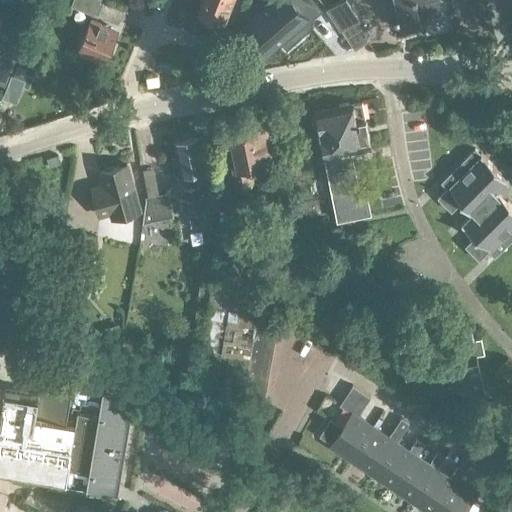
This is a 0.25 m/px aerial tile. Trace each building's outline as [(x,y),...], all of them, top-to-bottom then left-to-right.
[(2,0),(33,12),(37,0),(2,0)] [(73,0),(71,5),(94,14),(94,13),(99,14),(103,3),(99,1),(99,0),(73,0)] [(204,0),(200,11),(224,21),(233,0),(204,0)] [(260,22),(245,36),(262,56),(280,40),(300,23),(307,31),(314,24),(310,20),(323,8),(316,0),(271,0),(254,15),(260,22)] [(349,0),(338,0),(326,8),(341,29),(360,16),(349,0)] [(396,0),(402,23),(419,19),(420,19),(420,17),(440,11),(437,0),(396,0)] [(88,48),(87,52),(106,60),(117,32),(90,21),(80,45),(88,48)] [(1,53),(0,55),(0,60),(13,66),(16,58),(2,53),(1,53)] [(16,63),(12,73),(26,78),(23,86),(29,88),(35,71),(16,63)] [(372,148),(370,138),(363,101),(316,111),(337,221),(372,214),(366,183),(359,184),(353,152),(372,148)] [(252,184),(249,173),(250,172),(247,158),(272,153),(266,121),(226,129),(237,187),(252,184)] [(173,156),(179,183),(208,176),(199,134),(174,139),(178,155),(173,156)] [(462,174),(439,196),(452,210),(461,201),(473,213),(493,195),(504,185),(491,172),(496,168),(497,169),(498,168),(482,152),(481,153),(476,148),(456,168),(462,174)] [(100,171),(104,184),(92,188),(100,215),(111,211),(113,217),(140,210),(127,163),(100,171)] [(185,198),(181,199),(184,215),(188,214),(190,226),(208,223),(206,211),(205,204),(217,202),(213,186),(213,185),(201,188),(201,184),(183,188),(185,198)] [(169,191),(149,195),(146,196),(141,223),(174,216),(169,191)] [(260,192),(257,211),(279,215),(282,195),(260,192)] [(463,222),(462,223),(476,236),(467,245),(480,258),(503,236),(508,242),(511,238),(511,203),(509,200),(508,201),(509,202),(505,206),(493,195),(473,213),(464,222),(463,222)] [(42,207),(46,218),(60,213),(56,202),(42,207)] [(216,251),(212,279),(206,319),(256,326),(258,319),(260,307),(268,260),(254,257),(257,236),(235,232),(231,254),(216,251)] [(93,264),(98,236),(84,233),(79,262),(93,264)] [(0,468),(66,480),(66,481),(118,490),(135,388),(105,383),(107,368),(44,357),(38,394),(32,432),(0,426),(0,424),(6,389),(0,387),(0,344),(6,346),(14,294),(0,291),(0,468)] [(281,311),(260,307),(258,319),(279,323),(281,311)] [(258,319),(256,326),(256,330),(277,334),(279,323),(258,319)] [(119,323),(107,326),(112,344),(124,341),(119,323)] [(421,371),(448,365),(453,393),(483,387),(477,354),(485,353),(482,337),(474,338),(471,323),(419,334),(420,343),(416,344),(415,339),(399,342),(406,379),(422,376),(421,371)] [(277,334),(256,330),(253,341),(275,345),(277,334)] [(253,341),(251,353),(273,356),(275,345),(253,341)] [(251,356),(229,352),(226,367),(247,372),(249,364),(251,356)] [(251,353),(251,356),(249,364),(271,368),(273,356),(251,353)] [(249,364),(247,372),(247,375),(269,379),(271,368),(249,364)] [(185,371),(182,370),(166,367),(165,370),(163,370),(161,380),(168,382),(168,386),(180,389),(185,371)] [(511,398),(511,375),(504,369),(493,382),(511,398)] [(247,375),(245,386),(267,390),(269,379),(247,375)] [(185,377),(183,389),(193,391),(196,380),(192,379),(185,377)] [(330,419),(320,435),(332,443),(330,444),(351,458),(373,425),(359,416),(372,396),(353,384),(340,404),(352,412),(342,427),(330,419)] [(267,390),(245,386),(243,398),(265,401),(267,390)] [(402,417),(397,424),(405,430),(410,422),(402,417)] [(373,425),(351,458),(371,472),(393,439),(397,441),(405,430),(397,424),(389,436),(373,425)] [(393,439),(371,472),(392,485),(414,453),(417,455),(425,443),(417,438),(409,450),(397,441),(393,439)] [(417,455),(414,453),(392,485),(412,499),(434,466),(437,468),(445,456),(438,451),(429,463),(417,455)] [(437,468),(434,466),(412,499),(431,511),(433,511),(455,480),(458,482),(466,470),(458,465),(450,477),(437,468)] [(458,482),(455,480),(433,511),(463,511),(475,494),(478,496),(486,484),(478,478),(470,490),(458,482)] [(511,498),(506,495),(497,509),(500,511),(503,511),(511,500),(511,498)]
